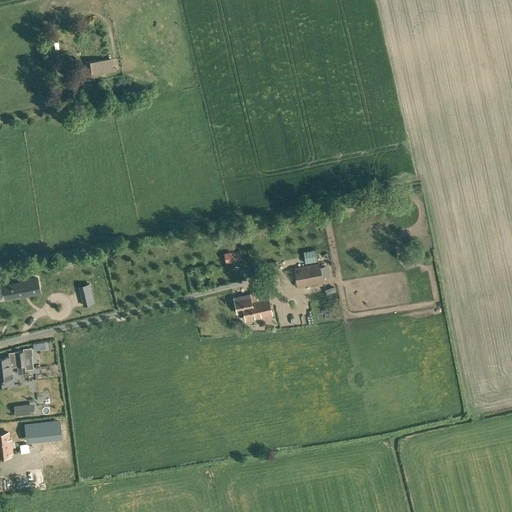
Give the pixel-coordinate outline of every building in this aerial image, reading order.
[(89,73),(111,70),(109,58),(88,61),(89,73)] [(264,227),(259,224),(254,233),(259,236),(264,227)] [(296,287),(323,283),(319,263),(293,268),(296,287)] [(2,284),(5,299),(39,292),(37,277),(36,278),(28,279),(2,284)] [(91,293),(89,284),(79,286),(82,296),(91,293)] [(249,294),(234,298),(237,311),(243,310),(245,319),(271,314),(269,304),(267,296),(250,300),(249,294)] [(33,368),(30,348),(23,348),(24,351),(15,352),(16,365),(17,366),(25,365),(26,369),(33,368)] [(9,356),(0,357),(0,384),(5,384),(4,379),(12,379),(11,365),(16,365),(15,352),(9,353),(9,356)] [(35,386),(37,400),(34,401),(36,421),(30,422),(29,421),(11,424),(13,441),(31,439),(32,441),(39,440),(45,488),(75,484),(63,397),(52,398),(50,384),(35,386)] [(26,404),(14,406),(15,414),(28,413),(26,404)] [(10,453),(12,452),(10,439),(8,439),(8,432),(0,432),(0,455),(10,455),(10,453)]
